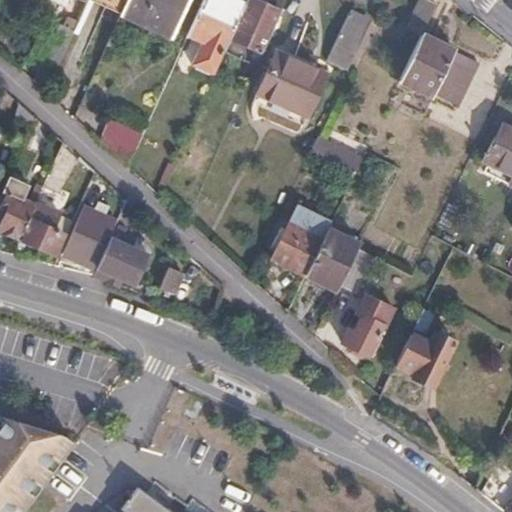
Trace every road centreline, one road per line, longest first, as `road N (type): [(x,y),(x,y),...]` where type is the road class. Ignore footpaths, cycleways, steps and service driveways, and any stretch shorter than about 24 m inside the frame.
road 1 (residential): [(0,282),(246,367),(364,441),(456,511)]
road 2 (residential): [(0,66),(332,365)]
